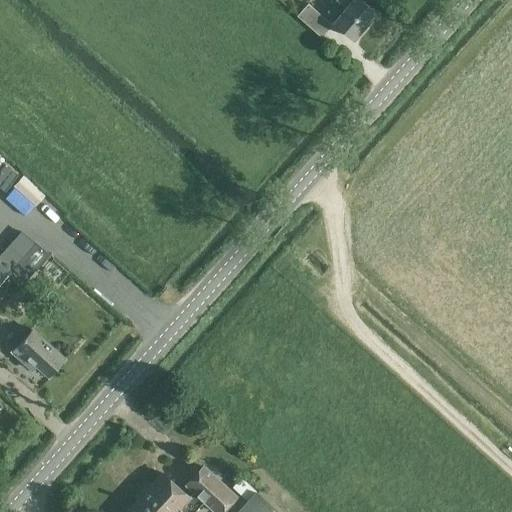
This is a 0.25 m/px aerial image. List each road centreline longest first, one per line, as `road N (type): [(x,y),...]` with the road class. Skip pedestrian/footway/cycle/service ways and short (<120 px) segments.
road 1 (tertiary): [(13,511),(471,0)]
road 2 (track): [(511,459),(345,307),(337,202),(310,180)]
